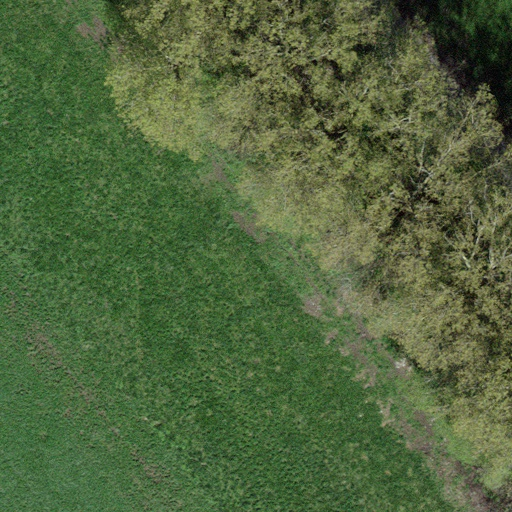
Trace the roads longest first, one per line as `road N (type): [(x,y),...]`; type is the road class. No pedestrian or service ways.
road 1 (track): [(236,0),(511,350)]
road 2 (track): [(367,0),(511,173)]
